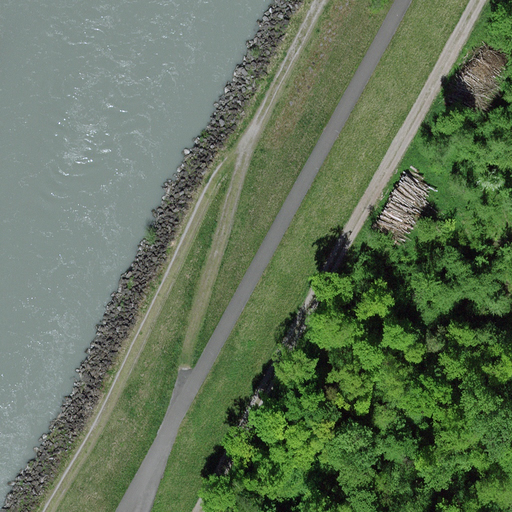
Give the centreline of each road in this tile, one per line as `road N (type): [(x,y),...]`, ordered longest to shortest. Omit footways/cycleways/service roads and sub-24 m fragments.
road 1 (track): [(216,511),(484,0)]
road 2 (track): [(135,491),(401,0)]
road 3 (track): [(328,0),(244,157),(182,405)]
road 4 (track): [(244,157),(204,190),(51,511)]
